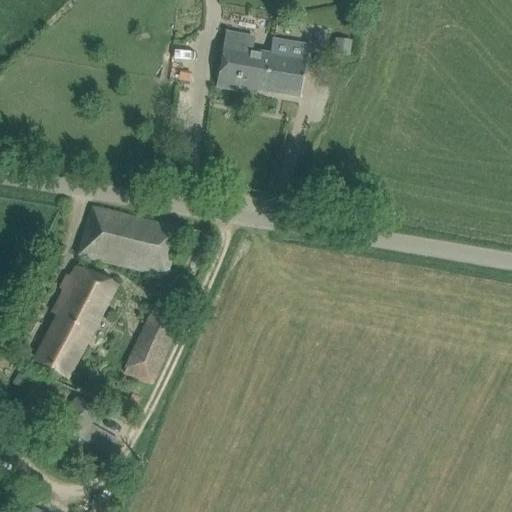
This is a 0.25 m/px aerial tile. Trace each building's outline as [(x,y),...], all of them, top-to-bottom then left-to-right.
[(308,47),(288,44),(265,40),(263,53),(252,51),(254,39),(226,34),(217,87),(255,94),(256,90),(300,98),(308,47)] [(174,81),(177,59),(161,58),(159,79),(174,81)] [(180,72),(179,80),(189,82),(191,73),(180,72)] [(162,275),(178,228),(92,208),(77,257),(162,275)] [(67,377),(92,328),(115,285),(81,267),(53,313),(59,316),(36,360),(67,377)] [(151,385),(183,317),(156,304),(124,373),(151,385)] [(31,383),(18,376),(13,385),(25,392),(31,383)] [(32,383),(23,397),(59,417),(67,404),(32,383)] [(106,404),(130,415),(138,398),(132,395),(129,402),(124,400),(111,394),(106,404)] [(98,411),(76,399),(60,427),(110,456),(118,440),(90,425),(98,411)] [(112,511),(116,506),(98,496),(89,511),(112,511)]
